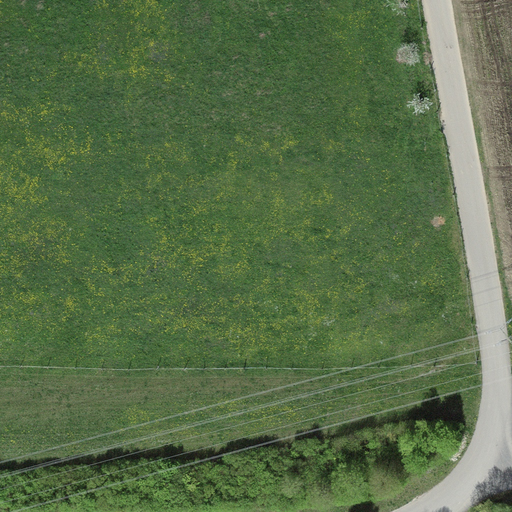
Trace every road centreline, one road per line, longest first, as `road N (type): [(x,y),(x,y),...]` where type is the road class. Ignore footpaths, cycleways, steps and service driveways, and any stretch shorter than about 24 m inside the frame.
road 1 (motorway): [(511,413),(0,417)]
road 2 (motorway): [(0,466),(511,465)]
road 3 (unclassified): [(485,461),(495,405),(490,314),(436,0)]
